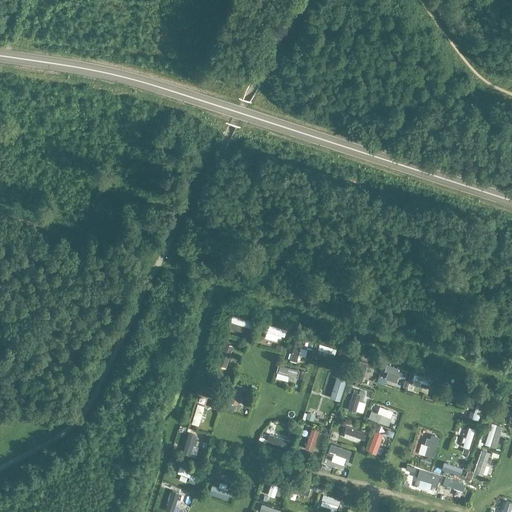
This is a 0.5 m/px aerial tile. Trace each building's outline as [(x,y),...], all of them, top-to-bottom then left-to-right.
[(229,303),(226,310),(232,312),(234,305),(229,303)] [(254,323),(232,315),(230,321),(252,329),(254,323)] [(286,332),(264,324),(262,331),(284,338),(286,332)] [(297,339),(290,360),(296,362),(303,341),(297,339)] [(337,350),(318,344),(316,350),(335,357),(337,350)] [(217,365),(226,368),(233,348),(224,345),(217,365)] [(366,349),(360,353),(364,359),(370,355),(366,349)] [(354,381),(361,383),(367,363),(359,360),(354,381)] [(407,372),(386,364),(383,371),(404,379),(407,372)] [(278,371),(297,378),(300,371),(280,365),(278,371)] [(346,377),(337,374),(329,399),(338,402),(346,377)] [(430,387),(432,380),(413,375),(411,381),(430,387)] [(378,378),(376,384),(378,385),(383,386),(385,380),(378,378)] [(457,380),(455,387),(462,389),(464,382),(457,380)] [(230,402),(236,404),(243,385),(236,383),(230,402)] [(347,409),(354,412),(361,394),(354,391),(347,409)] [(205,403),(206,397),(199,395),(198,402),(205,403)] [(457,398),(443,395),(441,401),(456,405),(457,398)] [(213,399),(210,407),(216,409),(219,402),(213,399)] [(477,399),(472,419),(477,421),(482,401),(477,399)] [(321,417),(324,418),(329,401),(326,400),(321,417)] [(511,405),(497,401),(495,408),(511,413),(511,405)] [(190,424),(197,426),(204,407),(197,405),(190,424)] [(391,418),(371,411),(368,418),(388,426),(391,418)] [(335,414),(333,420),(340,423),(342,418),(341,418),(342,416),(335,414)] [(498,424),(491,422),(485,445),(492,447),(498,424)] [(366,434),(347,426),(344,433),(364,440),(366,434)] [(310,428),(304,447),(312,450),(318,431),(310,428)] [(324,428),(322,434),(329,436),(330,429),(324,428)] [(462,447),(469,449),(474,430),(467,428),(462,447)] [(180,453),(190,456),(198,435),(188,432),(180,453)] [(383,436),(375,433),(368,451),(376,454),(383,436)] [(290,442),(269,434),(266,442),(288,449),(290,442)] [(425,455),(432,457),(438,437),(430,435),(425,455)] [(500,444),(502,437),(496,435),(493,442),(500,444)] [(332,443),(329,451),(348,458),(351,450),(332,443)] [(481,450),(473,473),(482,476),(489,453),(481,450)] [(180,466),(177,474),(199,481),(201,473),(180,466)] [(267,494),(274,497),(280,480),(273,477),(267,494)] [(464,485),(446,479),(443,487),(461,493),(464,485)] [(311,490),(293,484),(291,492),(308,498),(311,490)] [(231,492),(211,485),(209,492),(229,499),(231,492)] [(164,510),(169,511),(171,511),(178,493),(171,491),(164,510)] [(340,500),(322,494),(320,502),(337,508),(340,500)] [(180,500),(178,508),(187,510),(189,502),(180,500)] [(509,511),(511,503),(511,502),(505,501),(501,511),(509,511)]
